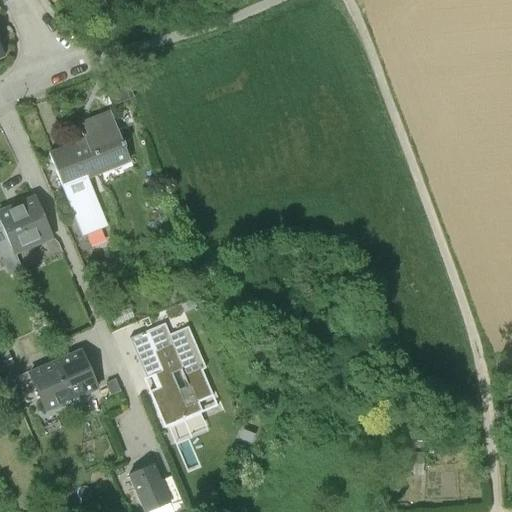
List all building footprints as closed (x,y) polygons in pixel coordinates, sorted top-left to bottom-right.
[(123,152),(108,115),(79,128),(85,142),(48,157),(84,242),(107,232),(86,182),(126,166),(121,153),(123,152)] [(34,200),(0,215),(0,228),(20,273),(34,267),(27,251),(52,240),(34,200)] [(0,262),(7,278),(20,273),(0,228),(0,262)] [(130,309),(109,318),(114,328),(134,319),(130,309)] [(63,317),(50,323),(58,340),(71,334),(63,317)] [(164,324),(128,338),(173,446),(203,433),(199,421),(219,413),(201,370),(205,369),(188,328),(169,336),(164,324)] [(55,363),(73,401),(100,389),(83,351),(55,363)] [(55,363),(28,375),(45,414),(73,401),(55,363)] [(153,464),(129,475),(145,511),(149,511),(170,502),(162,483),(153,464)] [(171,479),(162,483),(170,502),(174,511),(177,511),(184,509),(171,479)]
